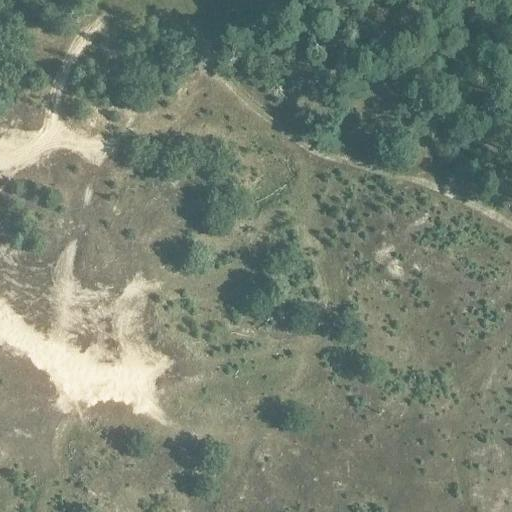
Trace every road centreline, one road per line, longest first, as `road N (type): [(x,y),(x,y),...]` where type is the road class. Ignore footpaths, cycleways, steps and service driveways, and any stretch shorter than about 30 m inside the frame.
road 1 (track): [(511,225),(426,183),(309,149),(253,109),(204,46),(220,0)]
road 2 (track): [(112,145),(95,166),(64,272),(63,354),(94,447),(130,511)]
road 3 (track): [(219,74),(152,98),(112,145),(56,140),(0,155)]
